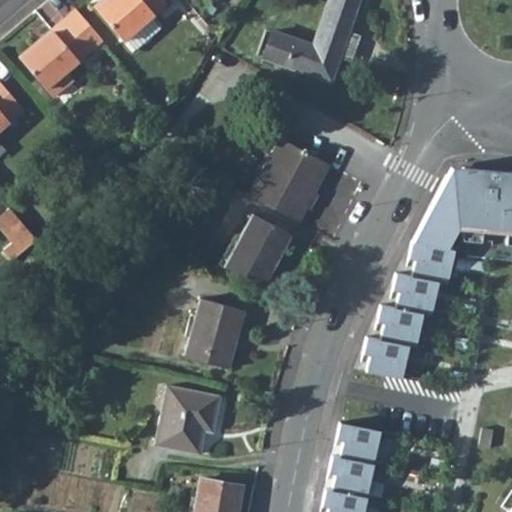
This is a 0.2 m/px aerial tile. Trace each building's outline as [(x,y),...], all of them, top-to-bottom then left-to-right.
[(160,4),(157,0),(101,0),(90,10),(119,43),(162,6),(160,4)] [(272,30),(263,57),(270,60),(330,80),(338,55),(346,57),(353,36),(347,34),(358,0),(328,0),(320,22),(312,44),(272,30)] [(79,22),(70,13),(39,40),(41,43),(16,65),(47,102),(61,89),(54,81),(97,43),(79,22)] [(0,129),(18,114),(0,92),(0,129)] [(279,139),(248,196),(297,222),(327,166),(279,139)] [(366,371),(402,378),(408,344),(416,346),(422,312),(431,314),(438,280),(447,282),(454,248),(446,247),(456,226),(511,232),(511,179),(448,174),(412,240),(409,251),(416,253),(411,275),(395,272),(393,283),(400,284),(395,307),(380,304),(378,315),(385,316),(380,339),(366,336),(364,347),(371,348),(366,371)] [(251,214),(223,267),(261,286),(288,235),(251,214)] [(199,299),(184,356),(228,368),(234,347),(230,345),(240,309),(199,299)] [(167,386),(154,443),(198,453),(204,428),(210,430),(218,397),(167,386)] [(363,511),(380,429),(339,421),(337,432),(344,434),(340,457),(331,455),(329,465),(336,467),(332,489),(325,488),(323,499),(330,500),(327,511),(363,511)] [(482,427),(478,446),(489,447),(493,430),(482,427)] [(200,479),(193,511),(235,511),(240,486),(200,479)]
